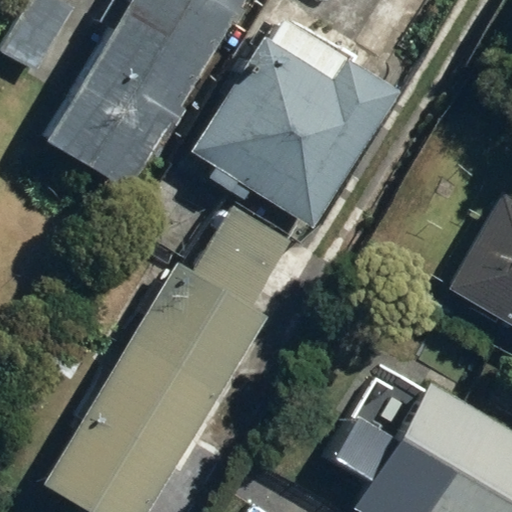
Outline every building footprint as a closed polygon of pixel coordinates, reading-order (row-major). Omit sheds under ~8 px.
[(88,30),(71,20),(80,4),(72,0),(27,0),(2,43),(43,67),(48,60),(65,70),(88,30)] [(244,6),(234,1),(234,0),(122,0),(44,138),(129,186),(220,25),(229,31),(244,6)] [(212,169),(242,187),(196,261),(188,256),(52,473),(115,511),(140,511),(269,307),(258,300),(312,214),(323,220),(409,83),(286,6),(200,144),(220,156),(212,169)] [(511,188),(457,282),(511,313),(511,188)] [(383,354),(357,399),(326,451),(364,473),(370,476),(354,504),(367,511),(511,511),(511,410),(429,362),(421,377),(383,354)]
